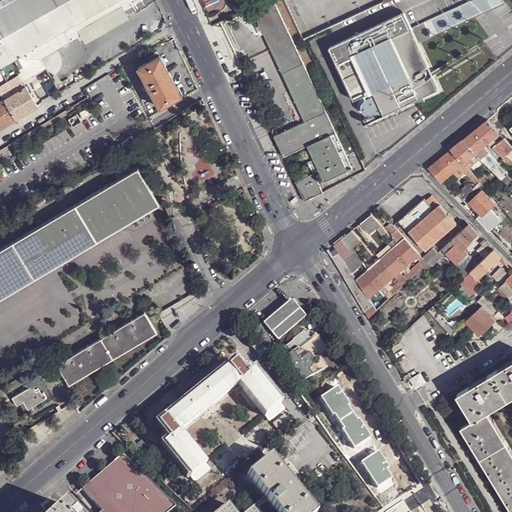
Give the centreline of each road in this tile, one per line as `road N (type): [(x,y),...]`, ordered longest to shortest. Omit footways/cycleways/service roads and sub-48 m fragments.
road 1 (secondary): [(0,510),(298,249)]
road 2 (residential): [(298,249),(462,511)]
road 3 (residential): [(175,0),(298,249)]
road 4 (secondary): [(298,249),(410,158)]
road 5 (residential): [(511,261),(410,158)]
road 6 (unknown): [(400,408),(511,334)]
road 7 (secondary): [(410,158),(511,73)]
